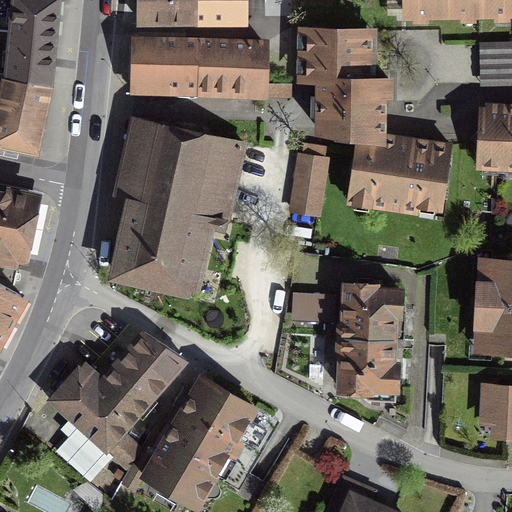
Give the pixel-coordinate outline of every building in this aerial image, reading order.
[(63,0),(0,0),(0,32),(13,34),(7,76),(52,83),(63,0)] [(243,0),(136,0),(137,1),(137,19),(243,19),(243,0)] [(511,0),(401,0),(402,12),(415,12),(450,12),(476,11),(493,11),(511,11),(511,0)] [(364,26),(302,25),(302,36),(302,77),(316,77),(315,125),(315,135),(366,136),(376,136),(377,126),(377,78),(363,78),(364,26)] [(133,88),(263,91),(264,43),(134,40),(133,88)] [(511,41),(480,43),(481,86),(511,85),(511,41)] [(50,94),(52,83),(7,76),(0,74),(0,143),(39,152),(46,116),(50,94)] [(511,111),(505,112),(479,112),(477,162),(511,163),(511,111)] [(148,120),(129,198),(223,220),(242,142),(148,120)] [(382,142),(357,139),(347,194),(442,206),(451,143),(410,138),(409,146),(382,142)] [(328,150),(302,145),(290,215),(316,220),(328,150)] [(7,193),(0,191),(0,263),(19,267),(27,228),(33,198),(7,193)] [(116,251),(111,273),(188,292),(203,226),(220,231),(223,220),(129,198),(116,251)] [(511,259),(486,259),(483,349),(511,349),(511,259)] [(0,330),(18,297),(0,285),(0,330)] [(341,333),(393,336),(394,314),(401,314),(402,289),(344,286),(342,324),(341,333)] [(329,295),(294,294),(293,319),(327,320),(329,295)] [(393,336),(341,333),(341,342),(338,388),(366,390),(366,398),(395,400),(397,363),(392,363),(393,336)] [(77,366),(51,398),(84,426),(74,438),(99,458),(178,362),(145,335),(107,382),(102,387),(77,366)] [(254,407),(205,378),(177,425),(146,477),(196,506),(226,455),(232,458),(243,440),(237,436),(254,407)] [(511,383),(483,383),(483,406),(492,406),(492,434),(511,433),(511,383)] [(392,511),(354,496),(359,483),(343,477),(329,509),(336,511),(392,511)] [(87,480),(74,488),(101,511),(102,493),(87,480)]
